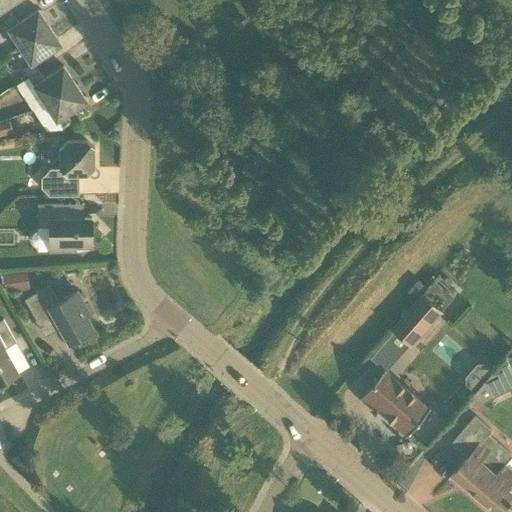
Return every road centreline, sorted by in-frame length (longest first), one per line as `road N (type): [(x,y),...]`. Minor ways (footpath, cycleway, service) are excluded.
road 1 (residential): [(177,325),(142,291),(130,255),(138,95),(83,0)]
road 2 (residential): [(177,325),(5,423)]
road 3 (residential): [(312,437),(177,325)]
